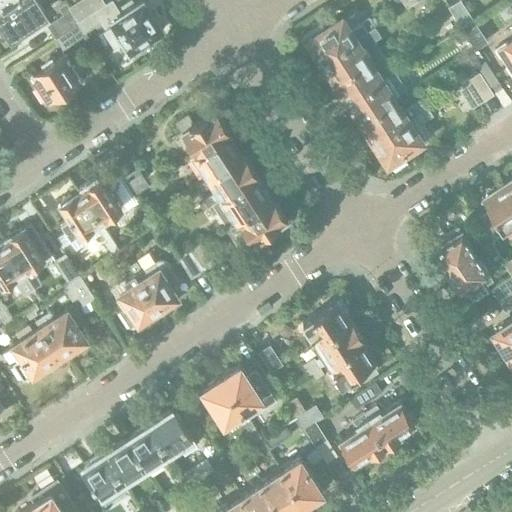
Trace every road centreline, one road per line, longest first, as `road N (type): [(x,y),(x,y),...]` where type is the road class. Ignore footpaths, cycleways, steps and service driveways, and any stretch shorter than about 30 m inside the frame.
road 1 (residential): [(0,468),(366,229)]
road 2 (residential): [(509,453),(366,229)]
road 3 (residential): [(366,229),(233,37)]
road 4 (residential): [(43,156),(233,37)]
road 5 (residential): [(366,229),(511,133)]
